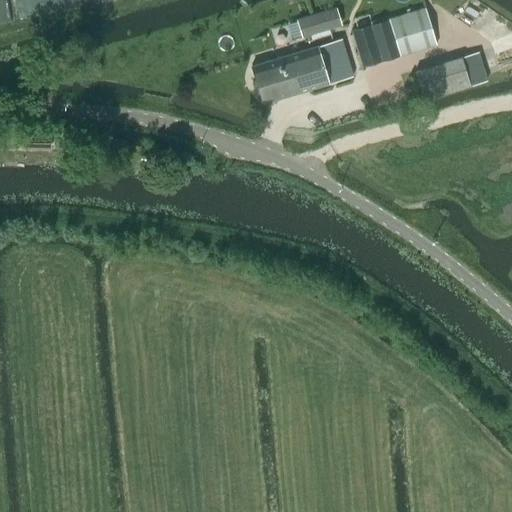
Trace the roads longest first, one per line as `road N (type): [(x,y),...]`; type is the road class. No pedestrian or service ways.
road 1 (unclassified): [(511,318),(399,228),(286,162),(160,120),(0,109)]
road 2 (track): [(308,171),(330,151),(511,103)]
